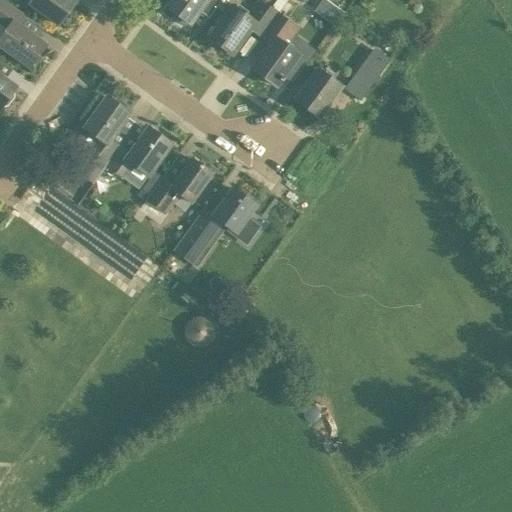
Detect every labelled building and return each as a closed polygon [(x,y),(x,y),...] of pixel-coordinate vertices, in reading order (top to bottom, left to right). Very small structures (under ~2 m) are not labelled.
[(0,0),(0,46),(27,67),(43,45),(17,25),(24,16),(2,0),(0,0)] [(58,25),(75,1),(73,0),(29,0),(28,3),(58,25)] [(205,0),(170,0),(165,8),(188,24),(205,0)] [(337,25),(346,12),(328,0),(323,0),(316,11),(337,25)] [(259,37),(276,14),(258,1),(246,17),(231,6),(208,38),(230,54),(248,30),(259,37)] [(359,21),(365,14),(355,6),(349,13),(359,21)] [(276,14),(259,37),(268,44),(250,70),(275,88),(298,55),(286,47),(299,30),(276,14)] [(0,108),(15,88),(4,80),(11,71),(0,62),(0,108)] [(359,102),(378,76),(362,64),(343,90),(359,102)] [(318,117),(339,86),(316,69),(294,100),(318,117)] [(104,167),(119,146),(109,139),(128,113),(105,97),(83,127),(96,137),(72,171),(93,185),(105,168),(104,167)] [(104,167),(105,168),(122,181),(133,166),(147,176),(170,144),(148,128),(129,154),(119,146),(104,167)] [(190,203),(211,174),(190,159),(171,185),(161,177),(144,201),(146,202),(140,210),(158,223),(179,195),(190,203)] [(235,232),(254,205),(232,189),(214,214),(204,206),(178,242),(197,255),(203,247),(207,250),(225,225),(235,232)] [(137,270),(147,256),(67,199),(66,202),(51,191),(37,211),(104,258),(103,259),(142,287),(148,278),(137,270)]
